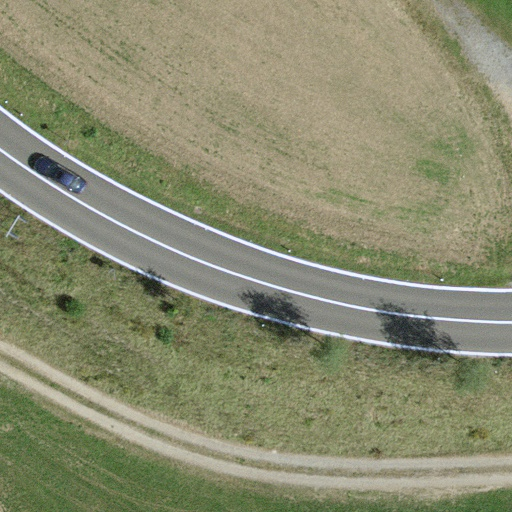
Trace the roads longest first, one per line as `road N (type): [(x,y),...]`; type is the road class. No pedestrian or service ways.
road 1 (secondary): [(511,321),(414,317),(310,298),(169,248),(0,151)]
road 2 (track): [(511,465),(297,474),(0,356)]
